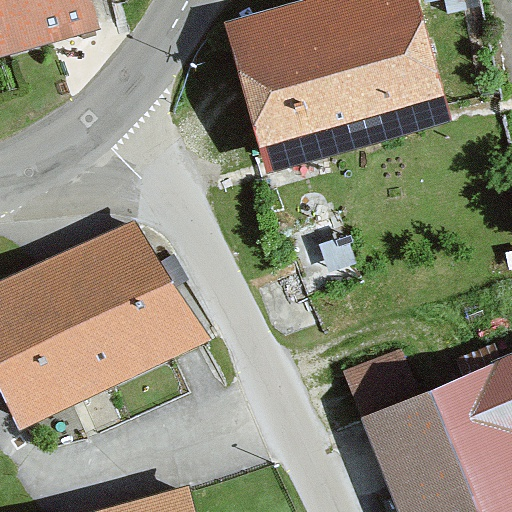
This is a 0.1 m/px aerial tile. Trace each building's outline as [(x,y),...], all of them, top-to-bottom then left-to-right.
[(0,0),(0,52),(80,30),(82,38),(89,36),(96,34),(94,26),(99,25),(91,0),(0,0)] [(406,0),(341,0),(238,29),(256,93),(274,157),(438,111),(406,0)] [(0,289),(0,372),(18,415),(73,390),(169,345),(202,329),(174,288),(187,280),(174,257),(161,265),(136,228),(0,289)] [(400,357),(351,376),(399,496),(392,499),(385,501),(388,511),(511,511),(511,360),(491,368),(484,350),(457,361),(464,379),(416,398),(400,357)] [(116,511),(188,511),(184,494),(116,511)]
